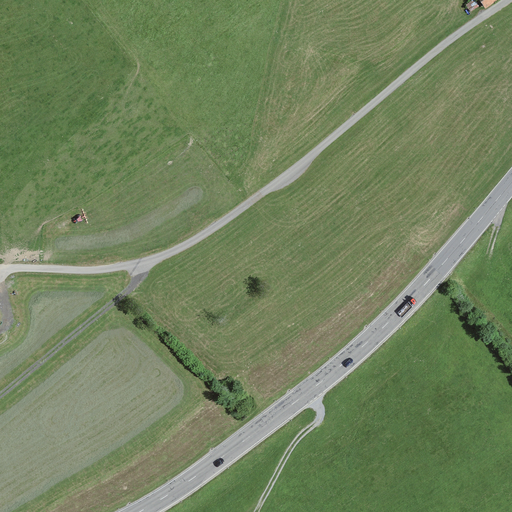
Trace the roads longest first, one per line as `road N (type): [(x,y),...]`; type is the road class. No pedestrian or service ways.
road 1 (unclassified): [(0,268),(113,268),(200,238),(509,0)]
road 2 (primary): [(511,182),(410,300),(319,385),(138,511)]
road 3 (track): [(0,395),(134,284),(143,263)]
road 4 (track): [(307,394),(320,410),(315,426),(294,443),(257,511)]
